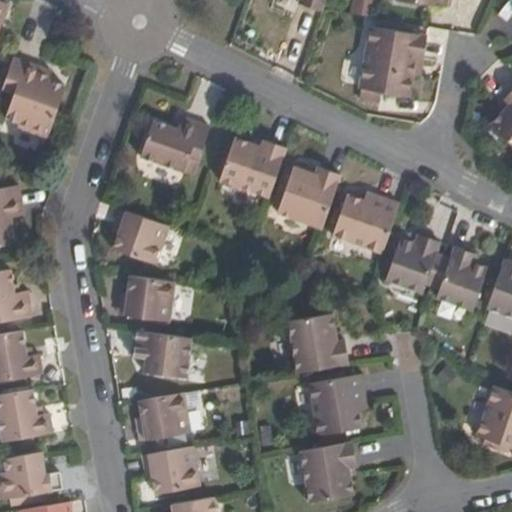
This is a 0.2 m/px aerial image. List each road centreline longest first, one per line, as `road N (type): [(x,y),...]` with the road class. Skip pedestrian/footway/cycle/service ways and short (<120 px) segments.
road 1 (residential): [(139,22),(70,232),(116,511)]
road 2 (residential): [(427,164),(139,22)]
road 3 (residential): [(433,500),(407,335)]
road 4 (residential): [(475,38),(427,164)]
